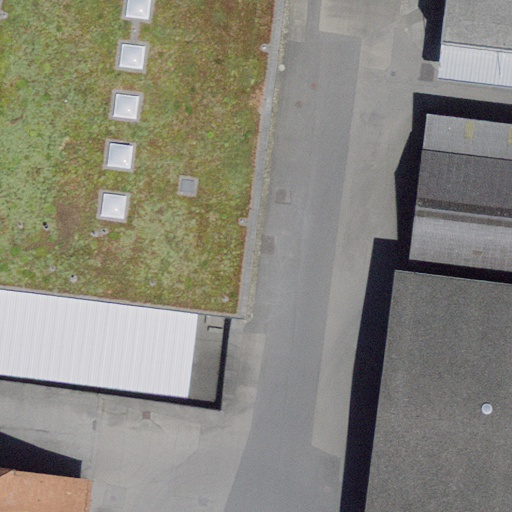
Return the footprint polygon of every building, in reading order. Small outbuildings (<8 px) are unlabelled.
[(0,274),(235,303),(272,0),(6,0),(0,53),(0,274)] [(511,0),(447,0),(442,44),(511,52),(511,0)] [(415,260),(511,272),(511,125),(432,116),(415,260)] [(511,511),(511,321),(409,309),(383,511),(511,511)] [(0,511),(59,511),(62,491),(0,483),(0,511)]
